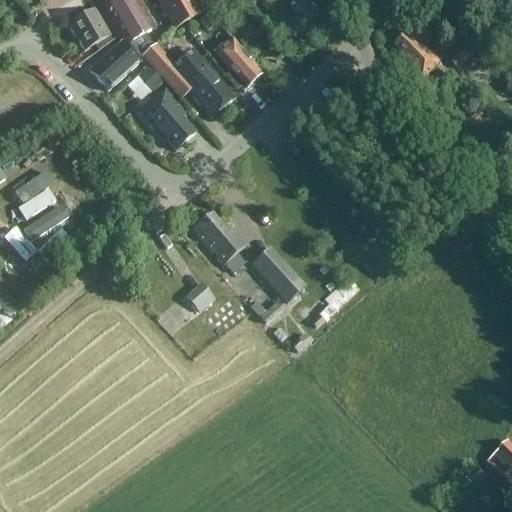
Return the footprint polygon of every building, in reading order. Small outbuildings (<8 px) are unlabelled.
[(134,0),(118,0),(102,10),(125,49),(128,47),(141,60),(153,50),(145,37),(153,32),(134,0)] [(154,0),(174,33),(199,18),(188,0),(154,0)] [(300,0),(289,9),(305,29),(321,16),(308,0),(300,0)] [(83,54),(96,47),(99,52),(112,44),(93,13),(68,28),(83,54)] [(197,24),(217,47),(228,37),(208,14),(197,24)] [(407,36),(395,49),(407,61),(404,65),(422,83),(441,64),(422,45),(429,39),(418,28),(408,37),(407,36)] [(262,77),(230,42),(214,57),(246,92),(262,77)] [(465,42),(446,61),(457,73),(478,55),(465,42)] [(121,45),(88,75),(106,95),(138,66),(121,45)] [(153,50),(141,60),(180,103),(188,96),(211,122),(234,103),(196,58),(177,74),(154,48),(153,50)] [(163,91),(134,116),(154,139),(155,138),(159,141),(162,139),(175,154),(195,137),(181,121),(186,117),(163,91)] [(5,181),(24,174),(20,164),(1,171),(5,181)] [(78,200),(51,216),(57,227),(85,210),(78,200)] [(198,228),(191,234),(222,270),(224,268),(231,276),(243,266),(236,257),(246,249),(231,232),(227,236),(211,216),(198,227),(198,228)] [(269,252),(251,270),(286,308),(307,293),(293,277),(269,252)] [(125,276),(115,285),(132,303),(141,294),(125,276)] [(214,303),(199,287),(184,300),(199,317),(214,303)] [(255,306),(249,311),(265,328),(283,311),(277,305),(265,316),(255,306)] [(319,350),(330,333),(321,328),(311,345),(319,350)]
